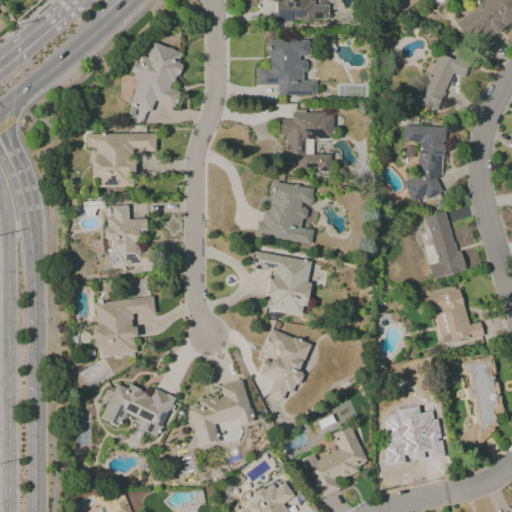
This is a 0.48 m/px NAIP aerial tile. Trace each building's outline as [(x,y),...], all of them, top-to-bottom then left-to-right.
[(275,0),(275,21),(326,22),(327,4),(309,4),(309,0),(275,0)] [(511,0),(482,0),(454,22),(474,49),(511,20),(511,0)] [(314,96),(314,81),(301,81),(301,71),(305,71),(305,58),(307,58),(307,40),(267,40),(267,67),(255,67),(255,85),(276,85),(276,96),(314,96)] [(180,52),(151,42),(146,58),(137,55),(130,78),(136,80),(128,105),(149,112),(153,101),(172,107),(177,91),(170,89),(178,64),(176,63),(180,52)] [(463,78),(468,64),(436,51),(416,101),(437,109),(451,73),(463,78)] [(331,139),(331,113),(289,113),(289,119),(276,119),(276,135),(283,135),(283,168),(329,168),(329,154),(304,154),(304,139),(331,139)] [(441,192),(440,189),(443,127),(402,125),(402,141),(417,142),(416,176),(400,182),(409,202),(420,197),(427,198),(441,192)] [(153,134),(84,134),(84,147),(92,147),(93,187),(129,187),(128,152),(154,152),(153,134)] [(309,243),(311,230),(300,229),(303,205),(309,206),(312,188),(271,182),(268,210),(262,210),(260,221),(256,220),(253,235),(309,243)] [(109,271),(150,269),(149,248),(134,248),(134,235),(145,235),(144,219),(127,220),(126,205),(110,206),(110,217),(103,217),(104,240),(108,240),(109,271)] [(454,252),(444,211),(423,216),(435,263),(427,265),(431,279),(464,271),(459,251),(454,252)] [(310,261),(251,252),(249,268),(271,271),(270,279),(267,278),(264,296),(267,297),(263,317),(281,320),(283,312),(302,315),(310,261)] [(466,324),(458,290),(423,298),(427,313),(433,312),(441,345),(481,335),(478,322),(466,324)] [(93,303),(95,324),(92,324),(94,349),(98,348),(99,356),(134,353),(132,337),(137,336),(136,327),(131,328),(129,315),(153,313),(151,297),(93,303)] [(308,344),(268,329),(259,355),(263,357),(256,375),(271,380),(266,395),(287,403),(308,344)] [(461,360),(465,395),(470,402),(472,417),(475,421),(458,435),(458,440),(465,449),(471,448),(496,429),(495,423),(491,418),(501,411),(499,398),(496,394),(492,357),(461,360)] [(196,445),(216,441),(212,423),(237,418),(239,424),(250,421),(241,380),(218,385),(220,395),(196,400),(197,406),(188,408),(196,445)] [(99,420),(117,427),(123,413),(139,420),(132,437),(139,439),(142,431),(158,438),(174,398),(152,390),(150,395),(126,386),(125,388),(113,384),(99,420)] [(217,444),(241,438),(236,419),(213,424),(217,444)] [(317,498),(338,489),(334,480),(357,471),(355,466),(364,462),(349,426),(330,435),(337,451),(315,460),(312,454),(300,459),(317,498)] [(285,511),(281,503),(291,497),(283,483),(273,489),(270,484),(250,495),(254,501),(235,511),(285,511)]
